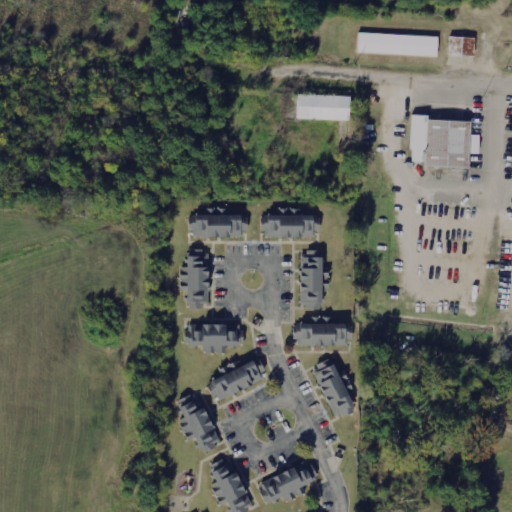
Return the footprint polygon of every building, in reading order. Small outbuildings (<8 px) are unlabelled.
[(438,57),(439,37),(359,33),(358,53),(438,57)] [(475,57),(475,38),(449,37),(449,57),(475,57)] [(349,96),(295,94),(294,119),(348,121),(349,96)] [(469,169),(470,121),(410,119),(408,167),(469,169)] [(318,239),(318,216),(276,215),(276,216),(260,216),(260,238),(318,239)] [(245,216),(187,216),(187,238),(245,238),(245,216)] [(322,253),(299,253),(299,310),(322,310),(322,253)] [(208,255),(187,254),(186,309),(207,310),(208,255)] [(309,322),(309,325),(293,325),(292,346),(350,348),(350,323),(309,322)] [(240,326),(187,325),(187,351),(222,351),(222,347),(240,347),(240,326)] [(266,382),(256,358),(219,373),(221,378),(206,384),(213,403),(266,382)] [(333,421),(354,412),(332,361),(311,369),(333,421)] [(186,441),(193,438),(200,455),(220,447),(197,393),(175,403),(182,419),(178,421),(186,441)] [(208,468),(230,511),(246,511),(253,509),(228,459),(208,468)] [(265,508),(316,485),(306,463),(255,485),(265,508)]
